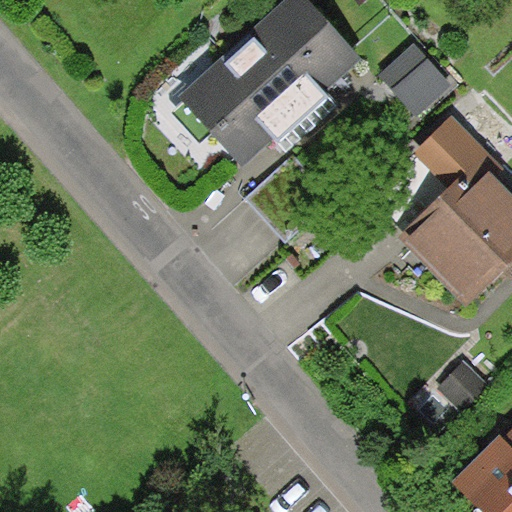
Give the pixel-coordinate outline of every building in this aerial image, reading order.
[(227,186),(350,78),(287,7),(164,115),(227,186)] [(426,50),(393,76),(419,109),(452,84),(426,50)] [(386,199),(502,323),(511,314),(511,155),(475,116),(386,199)] [(285,170),(237,211),(276,256),(324,214),(285,170)] [(511,511),(511,447),(458,505),(465,511),(511,511)]
